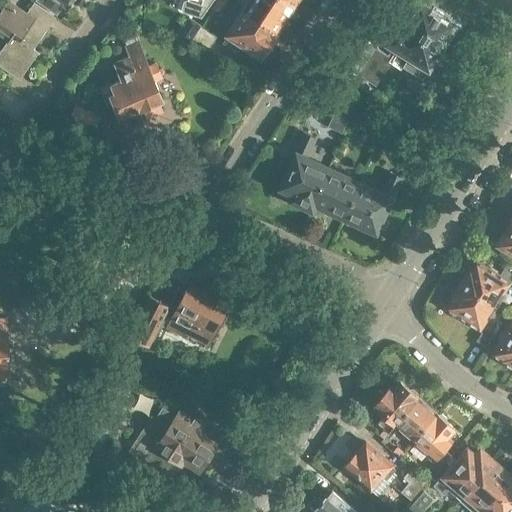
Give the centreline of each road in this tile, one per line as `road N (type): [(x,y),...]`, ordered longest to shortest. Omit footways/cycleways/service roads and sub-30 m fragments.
road 1 (residential): [(390,301),(234,225),(221,207),(221,188),(338,0)]
road 2 (secondary): [(249,511),(390,301)]
road 3 (secondary): [(390,301),(511,102)]
road 4 (residential): [(0,163),(113,0)]
road 5 (residential): [(511,404),(458,371),(390,301)]
